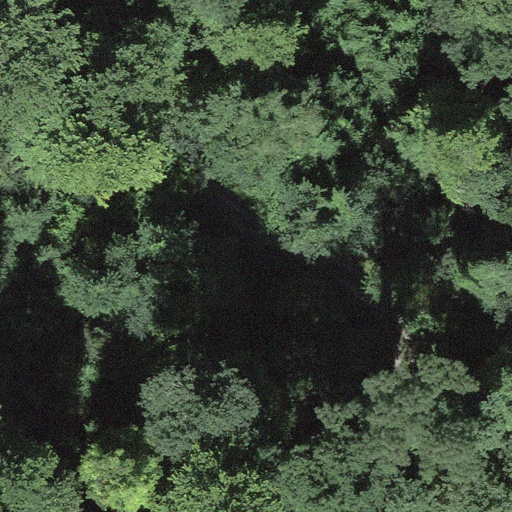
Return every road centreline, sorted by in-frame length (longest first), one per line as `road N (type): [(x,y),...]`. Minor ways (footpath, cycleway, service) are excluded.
road 1 (track): [(122,0),(203,170),(243,212),(354,270)]
road 2 (track): [(354,270),(400,323),(414,412),(383,511)]
